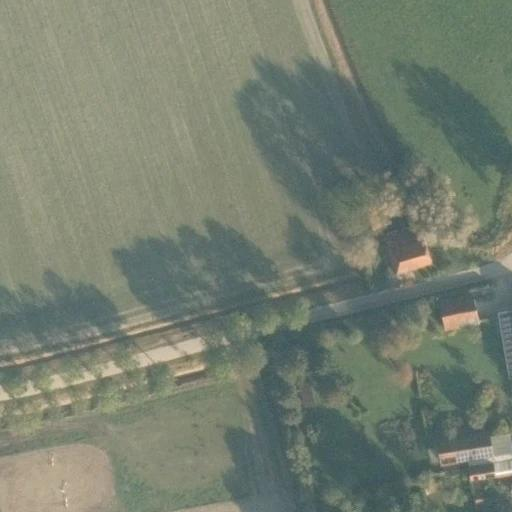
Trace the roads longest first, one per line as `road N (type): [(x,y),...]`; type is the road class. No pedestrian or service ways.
road 1 (unclassified): [(511,262),(253,328)]
road 2 (unclassified): [(0,386),(253,328)]
